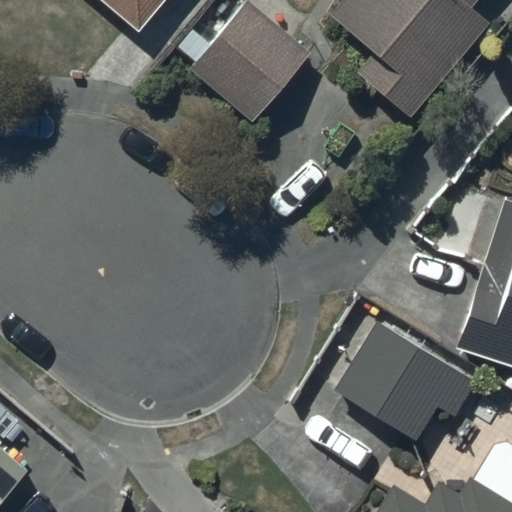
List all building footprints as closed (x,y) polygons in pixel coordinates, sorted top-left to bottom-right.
[(110,0),(137,23),(156,0),(110,0)] [(253,0),(241,0),(190,58),(250,112),(307,48),(253,0)] [(358,62),(410,106),(486,14),(469,1),(469,0),(336,0),(332,5),(375,42),(358,62)] [(511,192),(504,189),(454,338),(511,357),(511,192)] [(480,365),(382,306),(333,385),(413,434),(435,398),(454,409),(480,365)] [(511,511),(511,437),(510,436),(494,437),(472,471),(471,470),(461,485),(439,472),(424,496),(393,476),(370,511),(511,511)] [(0,437),(0,495),(29,462),(0,437)]
